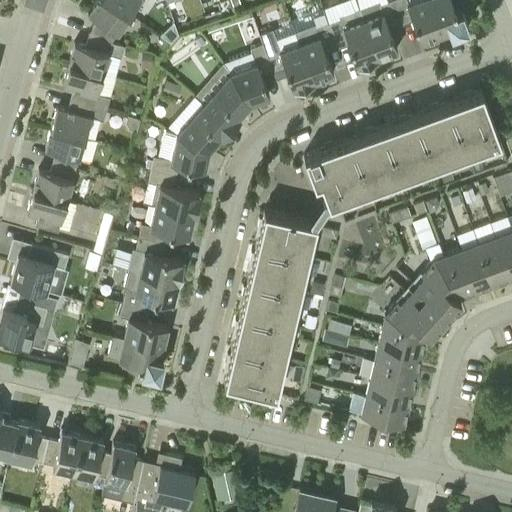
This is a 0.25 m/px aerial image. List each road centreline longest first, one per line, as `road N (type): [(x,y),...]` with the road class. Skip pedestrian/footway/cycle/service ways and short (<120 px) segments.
road 1 (residential): [(183,415),(235,202),(273,137),(510,46)]
road 2 (residential): [(426,472),(183,415)]
road 3 (residential): [(426,472),(464,338),(511,311)]
road 4 (residential): [(183,415),(0,373)]
